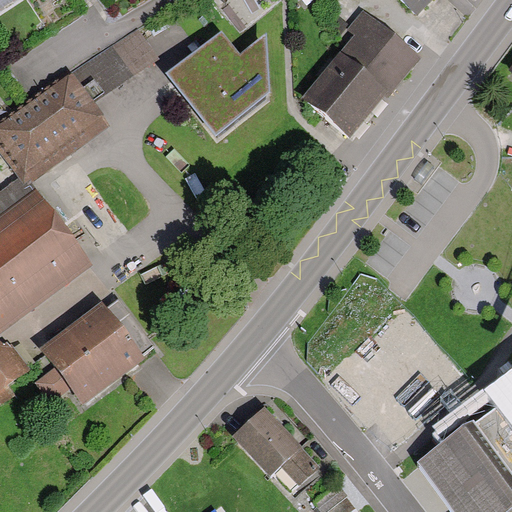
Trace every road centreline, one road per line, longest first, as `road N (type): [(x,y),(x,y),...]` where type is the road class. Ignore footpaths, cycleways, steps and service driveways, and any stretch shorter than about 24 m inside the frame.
road 1 (tertiary): [(511,3),(251,341)]
road 2 (tertiary): [(251,341),(91,511)]
road 3 (residential): [(408,511),(338,422),(251,341)]
road 4 (residential): [(165,0),(23,86)]
